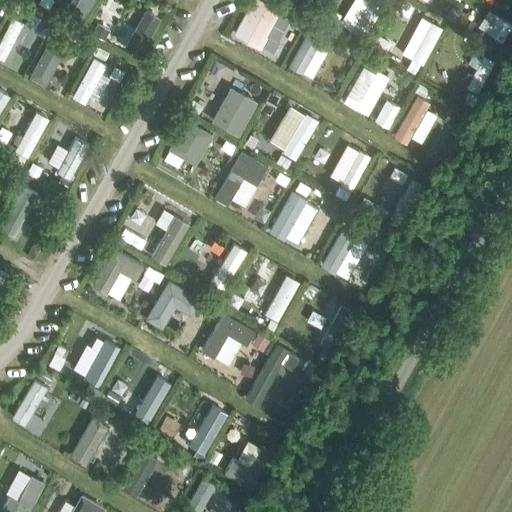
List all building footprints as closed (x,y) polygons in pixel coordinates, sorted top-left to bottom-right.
[(281,11),(260,0),(254,0),(238,29),(263,43),(281,11)] [(211,120),(238,135),(257,100),(231,85),(211,120)] [(168,148),(195,163),(213,133),(186,117),(168,148)] [(214,197),(227,204),(243,175),(256,183),(267,164),(242,149),(214,197)] [(91,284),(106,292),(120,269),(135,278),(143,263),(113,246),(91,284)] [(202,296),(169,277),(145,317),(162,327),(175,304),(191,314),(202,296)] [(201,349),(213,356),(227,332),(247,343),(254,330),(223,312),(201,349)] [(245,397),(258,404),(281,362),(292,368),(299,356),(288,350),(289,349),(277,341),(245,397)] [(233,456),(224,472),(257,490),(278,453),(261,444),(250,465),(233,456)] [(182,511),(196,511),(200,505),(208,510),(219,491),(200,480),(182,511)] [(70,511),(102,511),(106,507),(81,493),(70,511)]
